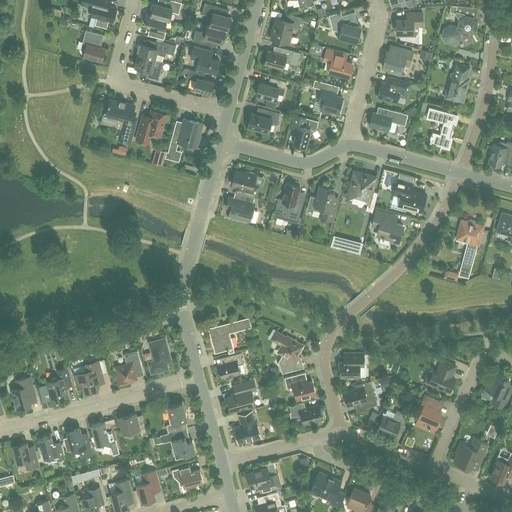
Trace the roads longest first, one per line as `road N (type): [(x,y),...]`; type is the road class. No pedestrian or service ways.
road 1 (residential): [(341,432),(325,366),(331,332),(406,261),(460,174)]
road 2 (unclassified): [(199,379),(179,298),(219,143)]
road 3 (unclassified): [(0,431),(199,379)]
road 4 (residential): [(226,114),(121,80),(134,0)]
road 5 (residential): [(460,174),(484,104),(496,0)]
road 6 (residential): [(452,511),(321,456),(314,439)]
road 7 (residential): [(431,468),(476,364),(488,353),(511,360)]
road 8 (residential): [(348,144),(380,26),(376,0)]
road 9 (residential): [(219,143),(301,163),(348,144)]
